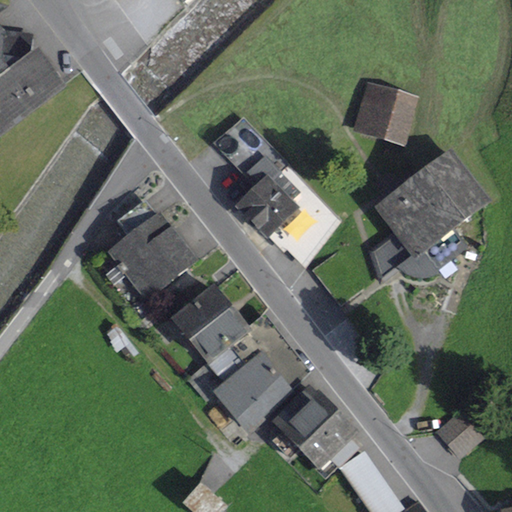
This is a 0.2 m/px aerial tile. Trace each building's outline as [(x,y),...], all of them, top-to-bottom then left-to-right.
[(0,134),(61,88),(45,67),(26,64),(30,38),(4,34),(0,37),(0,134)] [(26,64),(45,67),(37,56),(26,64)] [(366,97),(357,130),(403,142),(415,99),(371,87),(368,97),(366,97)] [(290,204),(299,195),(299,194),(281,176),(289,168),(243,120),(220,142),(263,187),(258,191),(239,209),(267,238),(296,210),(290,204)] [(258,191),(263,187),(220,142),(215,147),(258,191)] [(435,271),(465,247),(452,229),(463,220),(464,221),(488,204),(451,156),(421,179),(409,188),(380,211),(398,234),(373,253),(383,284),(403,269),(414,276),(423,278),(432,275),(436,273),(435,271)] [(405,182),(409,188),(421,179),(416,173),(405,182)] [(300,277),(309,266),(341,222),(307,186),(299,194),(299,195),(290,204),(296,210),(267,238),(284,254),(281,257),(300,277)] [(183,263),(186,260),(182,255),(187,252),(159,216),(152,221),(140,206),(117,224),(130,239),(112,253),(122,266),(118,269),(123,276),(127,273),(149,300),(188,270),(183,263)] [(188,270),(196,264),(187,252),(182,255),(186,260),(183,263),(188,270)] [(365,289),(337,253),(313,272),(341,307),(365,289)] [(210,365),(248,333),(247,332),(233,315),(228,309),(213,291),(175,323),(210,365)] [(210,365),(190,381),(208,402),(219,393),(260,359),(290,395),(311,378),(262,319),(247,332),(248,333),(210,365)] [(260,359),(219,393),(249,429),(290,395),(260,359)] [(311,390),(275,425),(283,433),(301,451),(337,416),(311,390)] [(438,434),(459,458),(482,439),(461,415),(438,434)] [(349,441),(355,435),(337,416),(301,451),(319,470),(320,469),(329,460),(338,468),(339,469),(359,450),(349,441)] [(290,462),(301,451),(283,433),(272,444),(290,462)] [(365,504),(386,489),(364,456),(342,470),(365,504)] [(320,469),(329,478),(338,468),(329,460),(320,469)] [(185,506),(191,511),(223,511),(226,509),(201,488),(185,506)] [(365,504),(370,511),(399,511),(402,511),(386,489),(365,504)] [(423,511),(418,503),(404,511),(423,511)]
